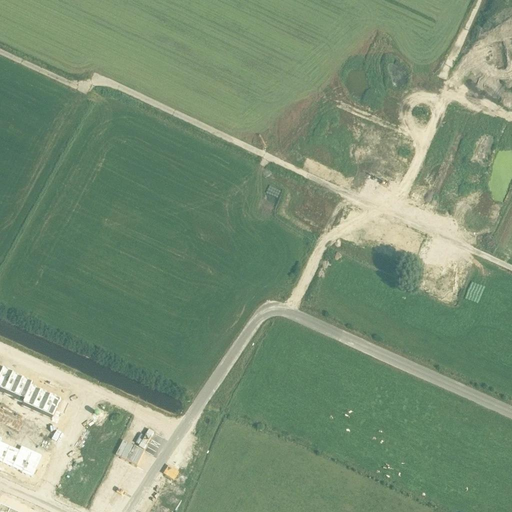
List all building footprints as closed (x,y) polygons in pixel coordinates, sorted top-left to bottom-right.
[(0,394),(4,396),(4,395),(13,374),(14,374),(3,369),(0,375),(0,394)] [(13,374),(4,395),(13,399),(14,399),(23,379),(14,374),(13,374)] [(13,399),(13,400),(23,405),(31,387),(32,387),(33,383),(23,379),(14,399),(13,399)] [(23,405),(22,407),(32,412),(41,391),(32,387),(31,387),(23,405)] [(41,391),(32,412),(42,417),(51,396),(41,391)] [(51,396),(42,417),(43,417),(50,420),(51,421),(51,422),(57,425),(63,413),(57,411),(61,400),(51,396)] [(80,454),(63,490),(75,495),(73,501),(91,509),(98,492),(100,492),(108,475),(111,476),(119,459),(124,461),(133,442),(125,439),(131,426),(112,417),(112,418),(99,412),(82,448),(84,449),(81,454),(80,454)] [(0,463),(2,465),(10,447),(0,443),(0,463)] [(10,447),(2,465),(12,469),(20,452),(19,452),(10,447)] [(20,452),(12,469),(21,473),(22,474),(32,452),(21,447),(19,452),(20,452)] [(21,473),(21,474),(32,479),(42,457),(32,452),(22,474),(21,473)] [(192,455),(186,464),(202,475),(208,465),(192,455)] [(186,464),(180,473),(196,484),(202,475),(186,464)] [(177,471),(171,480),(187,491),(192,482),(195,484),(196,484),(180,473),(177,471)] [(229,472),(221,490),(232,494),(239,476),(229,472)] [(239,476),(232,494),(242,498),(249,480),(239,476)] [(171,480),(165,489),(181,500),(187,491),(171,480)] [(249,480),(242,498),(252,502),(259,485),(249,480)] [(259,485),(252,502),(261,506),(260,510),(264,501),(265,498),(269,489),(259,485)] [(165,489),(159,498),(175,509),(181,500),(165,489)] [(264,501),(260,510),(265,511),(271,511),(278,496),(268,492),(270,489),(269,489),(265,498),(264,501)] [(278,496),(271,511),(283,511),(288,501),(278,496)] [(159,498),(152,507),(159,511),(172,511),(175,509),(159,498)] [(319,501),(315,511),(317,511),(334,511),(336,508),(319,501)] [(0,503),(0,511),(8,511),(10,507),(6,505),(5,506),(0,503)]
